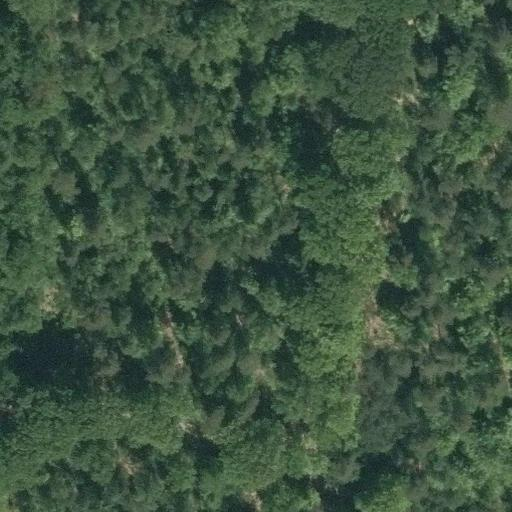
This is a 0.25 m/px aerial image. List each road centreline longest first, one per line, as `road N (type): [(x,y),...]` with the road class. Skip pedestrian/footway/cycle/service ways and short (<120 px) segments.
road 1 (track): [(300,444),(359,0)]
road 2 (track): [(0,384),(300,444)]
road 3 (track): [(399,511),(330,474),(300,444)]
